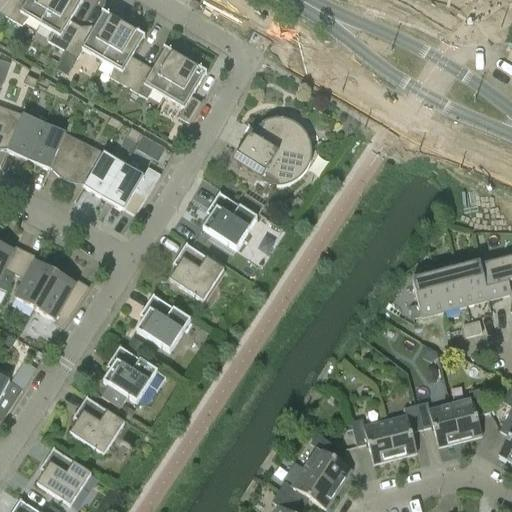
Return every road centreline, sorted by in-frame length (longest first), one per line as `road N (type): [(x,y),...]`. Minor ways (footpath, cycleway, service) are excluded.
road 1 (residential): [(132,260),(250,58),(157,0)]
road 2 (tertiary): [(294,0),(378,63),(407,109),(473,117),(511,137)]
road 3 (tertiary): [(511,114),(476,86),(450,43),(390,37),(308,0)]
road 4 (residential): [(1,463),(132,260)]
road 5 (residential): [(360,511),(465,480),(511,499)]
road 6 (residential): [(132,260),(0,193)]
